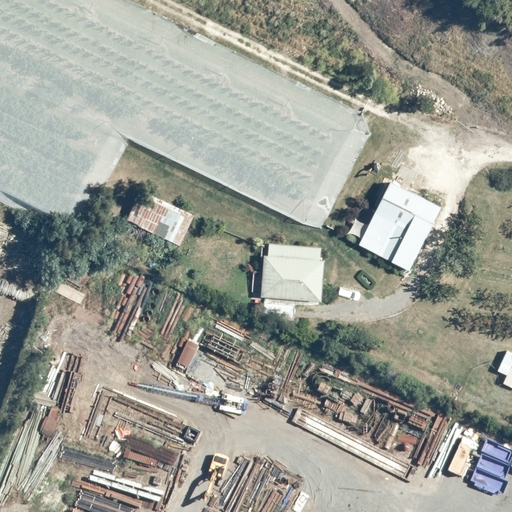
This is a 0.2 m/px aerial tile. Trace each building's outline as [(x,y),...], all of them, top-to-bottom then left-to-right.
[(377,200),(366,222),(355,217),(348,232),(359,237),(356,243),(406,267),(437,204),(387,179),(390,173),(379,168),(366,194),(377,200)] [(193,213),(145,193),(132,224),(180,245),(193,213)] [(315,300),(321,300),(323,258),(317,258),(318,245),(264,242),(261,296),(266,297),(265,318),(313,321),(315,300)] [(422,313),(407,306),(398,327),(413,333),(422,313)] [(511,359),(502,384),(511,387),(511,359)]
